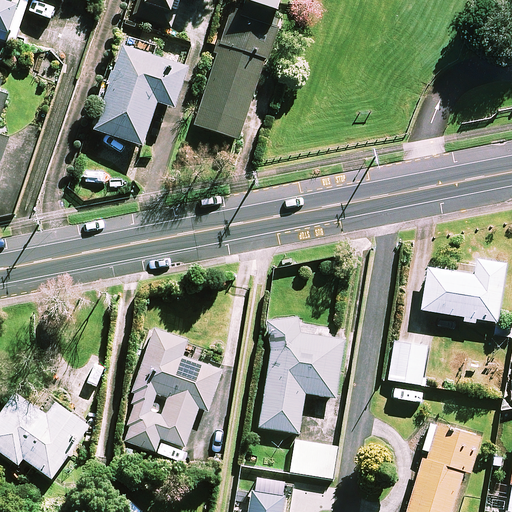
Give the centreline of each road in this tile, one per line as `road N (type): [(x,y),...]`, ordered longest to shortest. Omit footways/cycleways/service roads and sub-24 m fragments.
road 1 (tertiary): [(511,172),(61,258)]
road 2 (residential): [(61,258),(55,185),(116,0)]
